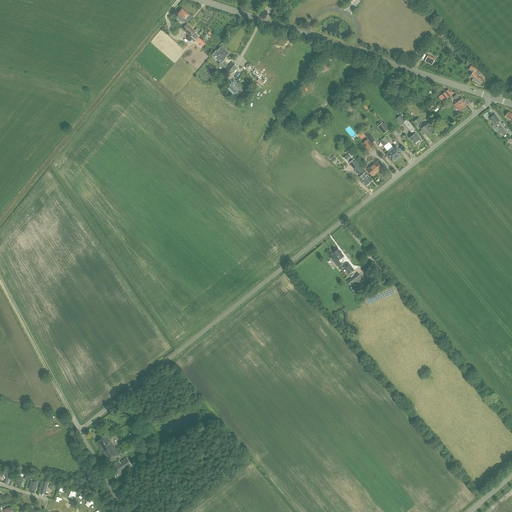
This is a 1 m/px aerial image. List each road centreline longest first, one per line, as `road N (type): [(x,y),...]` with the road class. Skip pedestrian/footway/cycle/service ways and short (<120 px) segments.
road 1 (unclassified): [(79,430),(495,98)]
road 2 (tertiary): [(495,98),(200,0)]
road 3 (track): [(0,220),(178,0)]
road 4 (track): [(75,423),(0,281)]
